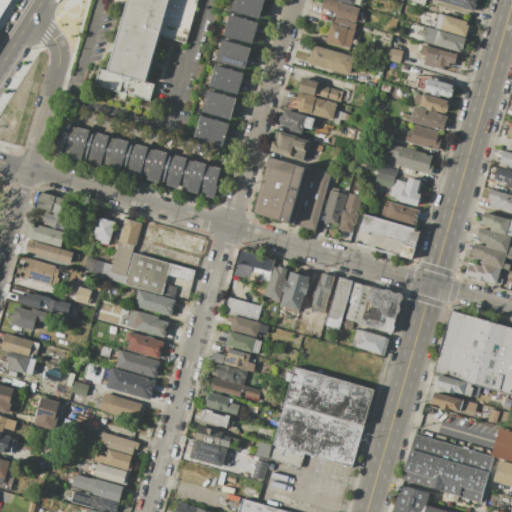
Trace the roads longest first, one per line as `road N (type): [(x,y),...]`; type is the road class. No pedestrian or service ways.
road 1 (residential): [(146,511),(293,0)]
road 2 (residential): [(511,307),(0,162)]
road 3 (secondary): [(511,1),(366,511)]
road 4 (residential): [(0,265),(57,50),(30,17)]
